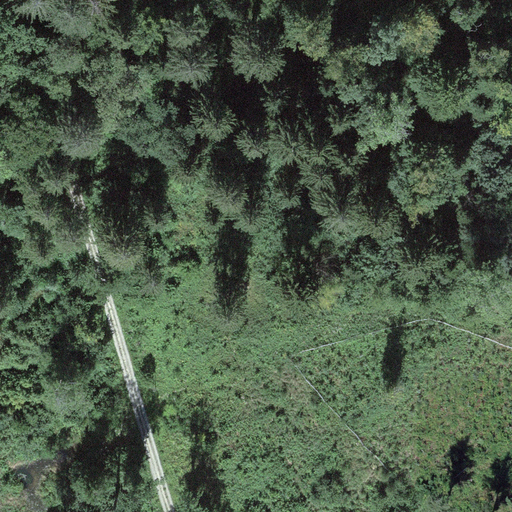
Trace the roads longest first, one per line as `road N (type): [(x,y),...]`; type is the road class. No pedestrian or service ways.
road 1 (track): [(117,347),(16,0)]
road 2 (track): [(117,347),(172,511)]
